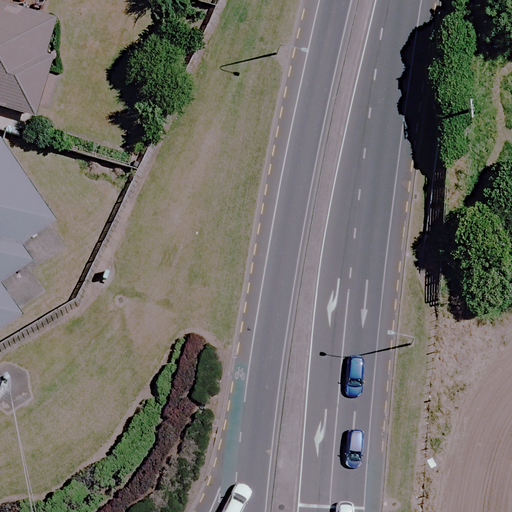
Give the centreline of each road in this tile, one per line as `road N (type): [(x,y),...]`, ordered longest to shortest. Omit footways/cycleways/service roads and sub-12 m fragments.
road 1 (secondary): [(247,511),(287,224),(336,0)]
road 2 (secondary): [(402,0),(348,296),(332,511)]
